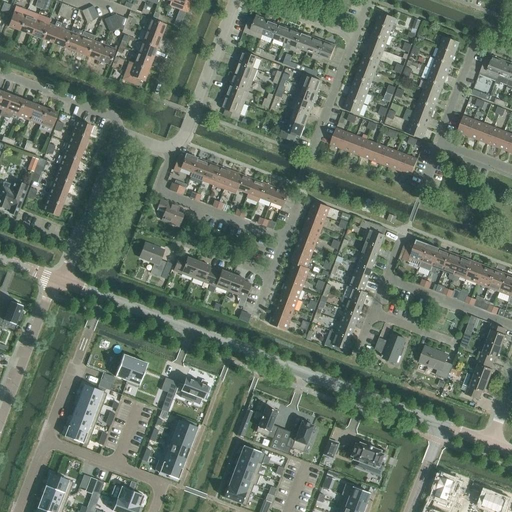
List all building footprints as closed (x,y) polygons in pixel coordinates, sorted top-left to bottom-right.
[(41,9),(44,0),(37,0),(35,7),(41,9)] [(44,0),(41,9),(47,12),(51,0),(44,0)] [(172,0),(172,2),(171,1),(170,6),(187,12),(192,0),(172,0)] [(64,18),(68,6),(62,4),(58,16),(64,18)] [(64,18),(70,20),(74,8),(68,6),(64,18)] [(88,9),(93,20),(99,18),(94,6),(88,9)] [(28,11),(27,11),(16,7),(8,27),(20,31),(28,11)] [(93,20),(88,9),(82,11),(87,23),(93,20)] [(31,36),(39,16),(28,11),(20,31),(31,36)] [(376,24),(392,30),(395,31),(397,25),(394,24),(396,19),(381,13),(376,24)] [(116,15),(110,17),(116,29),(121,26),(116,15)] [(39,16),(31,36),(43,40),(48,24),(49,24),(51,20),(39,16)] [(268,20),(257,16),(255,20),(249,18),(244,32),(262,39),(263,35),(268,20)] [(110,31),(116,29),(110,17),(105,20),(110,31)] [(167,25),(151,19),(147,31),(162,37),(167,25)] [(418,30),(421,22),(415,19),(412,28),(418,30)] [(279,24),(268,20),(263,35),(274,39),(279,24)] [(60,28),(49,24),(48,24),(43,40),(54,44),(60,28)] [(54,44),(65,48),(71,33),(65,30),(67,25),(61,24),(60,28),(54,44)] [(279,24),(274,39),(285,43),(291,29),(279,24)] [(391,41),(393,36),(390,35),(392,30),(376,24),(372,34),(391,41)] [(72,28),(71,33),(65,48),(76,52),(83,33),(84,33),(72,28)] [(302,33),(291,29),(285,43),(291,46),(290,49),(295,51),(302,33)] [(162,37),(147,31),(142,42),(158,48),(162,37)] [(95,36),(84,32),(84,33),(83,33),(76,52),(87,57),(93,41),(95,36)] [(295,51),(300,53),(301,49),(307,52),(313,37),(302,33),(295,51)] [(384,51),(386,46),(389,47),(391,41),(372,34),(368,45),(384,51)] [(312,58),(317,60),(324,42),(313,37),(307,52),(313,54),(312,58)] [(455,54),(459,43),(444,37),(440,48),(455,54)] [(87,57),(99,61),(105,45),(106,42),(102,41),(100,41),(99,43),(93,41),(87,57)] [(158,48),(142,42),(138,53),(154,59),(158,48)] [(336,46),(324,42),(317,60),(322,62),(324,58),(330,61),(336,46)] [(116,50),(105,45),(99,61),(110,65),(114,57),(116,50)] [(384,51),(368,45),(364,56),(380,62),(384,51)] [(440,48),(436,59),(451,65),(455,54),(440,48)] [(243,51),(239,63),(253,69),(258,57),(243,51)] [(299,63),(301,58),(283,52),(281,57),(299,63)] [(138,53),(134,64),(149,70),(154,59),(138,53)] [(380,62),(364,56),(360,66),(376,72),(380,62)] [(504,61),(493,57),(491,61),(485,59),(479,75),(488,78),(497,81),(504,61)] [(436,59),(432,69),(447,75),(451,65),(436,59)] [(511,63),(504,61),(497,81),(496,84),(500,85),(501,83),(508,85),(511,74),(511,63)] [(134,64),(130,62),(123,80),(137,85),(139,80),(145,82),(149,70),(134,64)] [(289,66),(300,70),(302,66),(291,62),(289,66)] [(257,70),(253,69),(239,63),(234,74),(249,80),(253,81),(257,70)] [(300,70),(306,72),(312,75),(313,70),(302,66),(300,70)] [(376,72),(360,66),(356,77),(372,83),(376,72)] [(432,69),(428,80),(443,86),(447,75),(432,69)] [(282,79),(286,81),(288,82),(290,76),(284,73),(282,79)] [(234,74),(230,85),(249,93),(253,81),(249,80),(234,74)] [(322,81),(304,74),(299,86),(318,93),(322,81)] [(356,77),(352,88),(368,94),(372,83),(356,77)] [(428,80),(424,91),(439,96),(443,86),(428,80)] [(249,93),(230,85),(226,97),(245,104),(249,93)] [(318,93),(299,86),(295,97),(314,104),(318,93)] [(364,104),(368,94),(352,88),(348,99),(364,104)] [(435,107),(439,96),(424,91),(419,101),(435,107)] [(469,108),(474,109),(479,93),(474,91),(469,108)] [(5,117),(13,96),(2,92),(0,96),(0,109),(2,110),(0,115),(5,117)] [(491,96),(481,93),(480,97),(489,101),(491,96)] [(24,101),(13,96),(5,117),(10,119),(11,114),(18,116),(24,101)] [(274,102),(278,104),(278,103),(280,104),(282,98),(276,96),(274,102)] [(238,121),(245,104),(226,97),(222,108),(226,110),(224,115),(238,121)] [(314,104),(295,97),(291,108),(295,110),(309,115),(314,104)] [(267,99),(265,98),(262,106),(268,109),(271,101),(267,99)] [(348,99),(344,109),(359,115),(364,104),(348,99)] [(29,120),(35,105),(24,101),(18,116),(29,120)] [(431,118),(435,107),(419,101),(415,112),(431,118)] [(35,105),(29,120),(41,125),(47,109),(35,105)] [(58,113),(47,109),(41,125),(39,129),(50,133),(58,113)] [(309,116),(295,110),(291,121),(305,127),(309,116)] [(427,129),(431,118),(415,112),(411,123),(427,129)] [(378,115),(375,122),(382,124),(384,117),(378,115)] [(474,120),(464,116),(457,133),(468,137),(474,120)] [(301,138),(305,127),(291,121),(287,119),(280,137),(294,142),(296,136),(301,138)] [(468,137),(478,141),(484,124),(474,120),(468,137)] [(88,138),(93,127),(77,121),(73,132),(88,138)] [(423,139),(427,129),(411,123),(407,133),(423,139)] [(478,141),(488,145),(494,128),(484,124),(478,141)] [(488,145),(498,148),(504,132),(494,128),(488,145)] [(330,145),(341,149),(347,133),(337,129),(330,145)] [(73,132),(69,143),(84,149),(88,138),(73,132)] [(498,148),(508,152),(511,142),(511,134),(504,132),(498,148)] [(341,149),(351,153),(357,137),(347,133),(341,149)] [(351,153),(361,157),(367,140),(357,137),(351,153)] [(361,157),(371,161),(377,144),(367,140),(361,157)] [(24,150),(30,152),(31,149),(32,147),(33,145),(27,143),(24,150)] [(69,143),(64,154),(80,160),(84,149),(69,143)] [(371,161),(381,165),(387,148),(377,144),(371,161)] [(381,165),(391,169),(397,152),(387,148),(381,165)] [(391,169),(401,172),(407,156),(397,152),(391,169)] [(64,154),(60,165),(75,171),(80,160),(64,154)] [(192,173),(197,159),(186,154),(184,159),(179,157),(173,171),(179,173),(181,169),(192,173)] [(418,160),(407,156),(401,172),(412,176),(418,160)] [(202,182),(209,163),(197,159),(192,173),(190,178),(201,182),(202,182)] [(202,182),(213,185),(220,167),(209,163),(202,182)] [(60,165),(56,177),(71,183),(75,171),(60,165)] [(213,185),(224,190),(231,171),(220,167),(213,185)] [(231,171),(224,190),(235,194),(237,190),(242,176),(231,171)] [(45,185),(47,179),(37,176),(35,182),(45,185)] [(248,194),(253,180),(242,176),(237,190),(248,194)] [(56,177),(51,188),(67,194),(71,183),(56,177)] [(258,203),(259,199),(265,184),(253,180),(248,194),(246,199),(258,203)] [(28,187),(12,181),(11,184),(3,181),(0,189),(0,207),(6,210),(7,208),(11,210),(9,213),(17,216),(19,209),(28,187)] [(168,190),(176,193),(182,196),(185,190),(171,184),(168,190)] [(270,203),(276,188),(265,184),(259,199),(270,203)] [(51,188),(47,200),(62,206),(67,194),(51,188)] [(270,203),(282,207),(287,193),(276,188),(270,203)] [(47,200),(42,211),(58,217),(62,206),(47,200)] [(180,208),(161,200),(157,210),(164,213),(161,220),(179,227),(183,215),(177,213),(180,208)] [(326,218),(330,208),(314,202),(310,212),(326,218)] [(310,212),(306,222),(322,228),(326,218),(310,212)] [(345,214),(343,220),(349,222),(351,216),(345,214)] [(390,215),(387,221),(394,224),(397,218),(390,215)] [(381,247),(385,236),(381,234),(383,229),(363,221),(360,228),(366,230),(362,241),(366,242),(381,247)] [(319,239),(322,228),(306,222),(302,233),(319,239)] [(315,249),(319,239),(302,233),(298,243),(315,249)] [(428,245),(417,240),(415,245),(409,243),(406,250),(403,249),(399,259),(420,267),(428,245)] [(366,242),(362,253),(377,259),(381,247),(366,242)] [(311,259),(315,249),(298,243),(294,253),(311,259)] [(167,263),(160,261),(164,251),(145,244),(139,257),(154,263),(150,273),(161,278),(167,263)] [(439,249),(428,245),(420,267),(431,271),(439,249)] [(431,271),(431,272),(434,273),(436,272),(437,268),(444,271),(451,253),(439,249),(431,271)] [(294,253),(291,263),(293,264),(307,269),(311,259),(294,253)] [(372,270),(377,259),(362,253),(358,264),(372,270)] [(444,271),(450,273),(449,277),(450,279),(453,280),(455,275),(462,257),(451,253),(444,271)] [(338,256),(336,262),(340,264),(342,264),(344,259),(338,256)] [(192,279),(199,262),(187,258),(186,260),(179,257),(174,271),(192,279)] [(466,279),(473,262),(462,257),(455,275),(466,279)] [(192,279),(193,279),(210,285),(215,271),(209,269),(210,267),(199,262),(192,279)] [(477,284),(484,266),(473,262),(466,279),(477,284)] [(293,264),(290,274),(306,280),(310,270),(307,269),(293,264)] [(372,270),(358,264),(354,276),(368,281),(372,270)] [(477,284),(489,288),(495,270),(484,266),(477,284)] [(500,292),(507,274),(495,270),(489,288),(500,292)] [(227,292),(227,291),(233,275),(222,271),(220,273),(215,271),(210,285),(213,286),(227,292)] [(290,274),(286,284),(302,290),(306,280),(290,274)] [(511,296),(511,293),(511,276),(507,274),(500,292),(511,296)] [(233,275),(227,291),(227,292),(241,297),(239,302),(244,304),(246,299),(251,285),(244,282),(244,279),(233,275)] [(364,292),(368,281),(354,276),(349,287),(353,289),(353,288),(364,292)] [(286,284),(282,294),(298,300),(302,290),(286,284)] [(349,299),(364,305),(368,294),(364,292),(353,288),(353,289),(349,299)] [(282,294),(278,304),(295,311),(298,300),(282,294)] [(349,299),(349,300),(343,298),(342,302),(347,305),(345,311),(360,316),(364,305),(349,299)] [(23,306),(11,301),(6,313),(0,310),(0,324),(14,330),(18,320),(20,320),(23,313),(21,312),(23,306)] [(278,304),(274,315),(291,321),(295,311),(278,304)] [(360,316),(345,311),(341,322),(355,327),(360,316)] [(240,314),(238,319),(248,323),(250,317),(240,314)] [(274,315),(270,325),(287,331),(291,321),(274,315)] [(471,316),(469,323),(475,326),(478,318),(471,316)] [(336,333),(351,339),(355,327),(341,322),(336,333)] [(485,341),(502,347),(506,336),(504,335),(506,329),(492,324),(485,341)] [(336,333),(331,331),(325,345),(343,352),(344,349),(346,350),(351,339),(336,333)] [(389,342),(379,338),(374,352),(381,354),(384,355),(383,356),(382,355),(382,358),(396,364),(399,356),(402,357),(405,349),(402,348),(406,340),(392,334),(389,342)] [(502,347),(485,341),(479,358),(493,363),(495,358),(497,359),(502,347)] [(425,347),(420,362),(438,369),(436,375),(447,380),(452,367),(453,365),(446,362),(448,356),(425,347)] [(124,354),(115,376),(127,381),(126,383),(135,359),(124,354)] [(493,363),(479,358),(472,375),(489,382),(493,370),(491,369),(493,363)] [(135,359),(126,383),(138,388),(147,364),(135,359)] [(472,375),(465,394),(479,400),(482,392),(484,393),(489,382),(472,375)] [(166,378),(161,390),(168,393),(172,381),(166,378)] [(186,378),(181,391),(205,400),(210,387),(207,386),(208,383),(202,380),(201,384),(186,378)] [(101,379),(98,386),(110,391),(113,384),(101,379)] [(172,381),(168,393),(174,395),(179,383),(172,381)] [(84,385),(80,396),(103,404),(107,394),(84,385)] [(80,396),(76,406),(99,415),(103,404),(80,396)] [(76,406),(72,416),(95,425),(99,415),(76,406)] [(265,407),(256,432),(272,438),(274,439),(278,427),(272,425),(277,412),(265,407)] [(72,416),(68,426),(92,435),(95,425),(72,416)] [(174,419),(170,430),(194,439),(198,428),(174,419)] [(244,420),(239,435),(243,437),(249,422),(244,420)] [(291,432),(286,446),(303,453),(314,426),(301,421),(296,434),(291,432)] [(68,426),(64,437),(88,445),(92,435),(68,426)] [(284,430),(278,427),(274,439),(272,438),(269,447),(277,450),(284,430)] [(170,430),(166,440),(190,449),(194,439),(170,430)] [(166,440),(163,450),(186,459),(190,449),(166,440)] [(329,440),(324,455),(333,458),(339,444),(329,440)] [(355,444),(350,456),(353,457),(353,459),(352,460),(353,460),(373,467),(371,473),(379,476),(383,467),(379,465),(383,454),(380,453),(380,452),(381,451),(380,451),(373,448),(367,445),(367,446),(360,443),(359,443),(359,444),(358,445),(355,444)] [(243,445),(239,456),(262,464),(257,462),(261,452),(243,445)] [(163,450),(159,460),(182,469),(186,459),(163,450)] [(239,456),(235,466),(260,475),(258,474),(262,464),(239,456)] [(159,460),(155,471),(178,480),(182,469),(159,460)] [(235,466),(232,476),(256,485),(260,475),(235,466)] [(50,474),(46,486),(69,495),(73,483),(50,474)] [(84,475),(79,487),(86,489),(91,478),(84,475)] [(452,494),(456,482),(455,481),(456,480),(444,475),(443,477),(442,476),(437,488),(439,489),(436,495),(442,497),(440,503),(451,507),(453,501),(449,499),(451,494),(452,494)] [(232,476),(228,486),(250,495),(254,485),(256,486),(256,485),(232,476)] [(97,480),(93,492),(99,494),(104,482),(97,480)] [(345,484),(341,495),(343,496),(366,504),(370,493),(345,484)] [(46,486),(41,497),(65,506),(69,495),(46,486)] [(228,486),(223,497),(224,498),(241,504),(246,506),(250,495),(228,486)] [(122,487),(117,499),(139,507),(144,496),(122,487)] [(509,502),(489,494),(484,506),(498,511),(511,511),(511,510),(511,509),(507,508),(509,502)] [(343,496),(340,506),(355,511),(362,511),(366,504),(343,496)] [(41,497),(37,508),(47,511),(62,511),(65,506),(41,497)] [(117,499),(113,511),(115,511),(137,511),(139,507),(117,499)]
